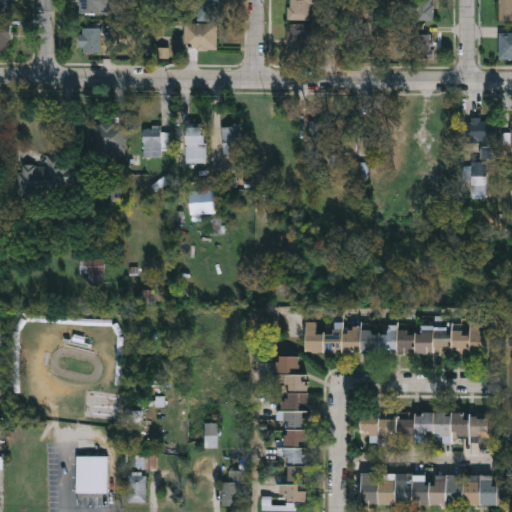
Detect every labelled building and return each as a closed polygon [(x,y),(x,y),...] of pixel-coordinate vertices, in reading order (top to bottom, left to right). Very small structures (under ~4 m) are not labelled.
[(79,0),(110,0),(110,11),(79,11),(79,0)] [(197,19),(197,0),(221,0),(221,19),(197,19)] [(311,0),(311,18),(288,18),(288,0),(311,0)] [(416,0),(432,0),(432,18),(416,18),(416,0)] [(511,20),(499,20),(499,0),(511,0),(511,20)] [(0,22),(9,22),(9,57),(0,57),(0,22)] [(217,22),(217,47),(184,47),(184,22),(217,22)] [(288,23),(313,23),(313,51),(288,51),(288,23)] [(100,26),(100,51),(79,51),(79,26),(100,26)] [(511,57),(499,58),(499,31),(511,31),(511,57)] [(415,32),(433,32),(433,56),(415,56),(415,32)] [(465,120),(496,120),(496,143),(465,143),(465,120)] [(93,124),(124,125),(124,152),(93,151),(93,124)] [(243,158),(223,158),(223,126),(243,126),(243,158)] [(204,127),(204,164),(185,164),(185,127),(204,127)] [(143,128),(160,128),(160,132),(171,132),(171,158),(143,158),(143,128)] [(17,197),(17,166),(45,166),(45,157),(68,157),(68,168),(78,168),(78,197),(17,197)] [(484,196),(469,196),(469,177),(469,162),(484,162),(484,196)] [(102,259),(102,274),(79,274),(79,259),(102,259)] [(304,352),(305,321),(316,322),(316,331),(333,332),(333,326),(468,328),(468,323),(478,324),(478,335),(487,335),(487,354),(304,352)] [(306,501),(283,500),(283,483),(285,483),(285,458),(276,458),(276,356),(299,356),(298,372),(307,372),(306,501)] [(488,412),(487,440),(359,436),(360,415),(414,416),(414,410),(488,412)] [(108,456),(108,494),(77,494),(77,456),(108,456)] [(222,482),(228,482),(228,470),(243,470),(243,506),(222,506),(222,482)] [(361,504),(361,473),(497,473),(496,505),(361,504)] [(146,476),(146,502),(129,502),(129,476),(146,476)]
